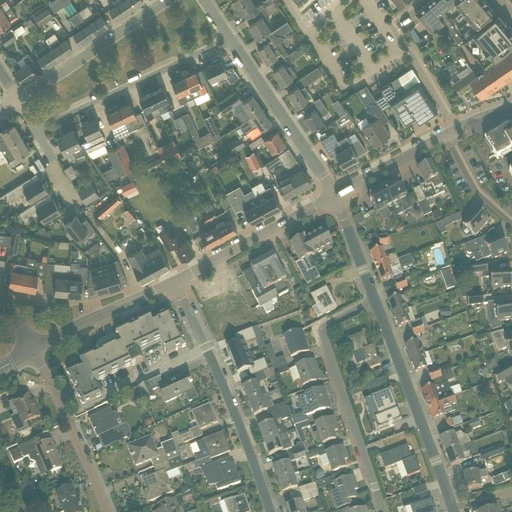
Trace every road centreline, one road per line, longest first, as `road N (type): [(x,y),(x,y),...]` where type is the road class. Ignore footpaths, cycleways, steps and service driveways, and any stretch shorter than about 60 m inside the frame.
road 1 (residential): [(382,511),(323,337),(329,323),(374,302)]
road 2 (residential): [(269,511),(174,282)]
road 3 (residential): [(453,511),(374,302)]
road 4 (residential): [(35,129),(228,38)]
road 5 (residential): [(335,196),(228,38)]
road 6 (secondary): [(174,282),(335,196)]
road 7 (residential): [(19,101),(169,0)]
road 8 (residential): [(108,511),(32,350)]
road 9 (secondary): [(32,350),(174,282)]
road 10 (residential): [(397,54),(343,89),(303,26)]
road 11 (secondary): [(335,196),(444,135)]
